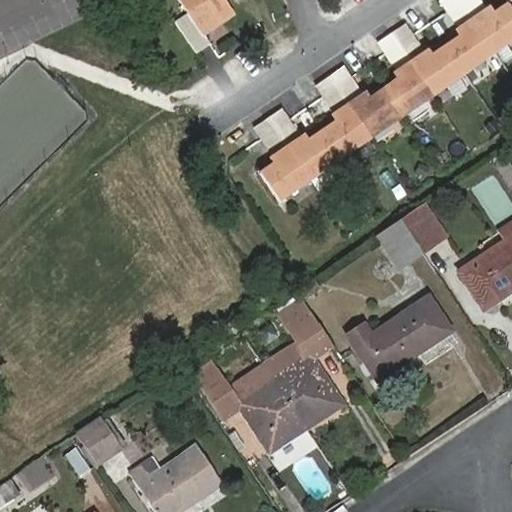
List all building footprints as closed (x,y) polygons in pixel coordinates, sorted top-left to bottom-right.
[(219,19),(221,24),(235,14),(225,0),(179,0),(189,14),(175,23),(196,54),(211,45),(204,35),(215,28),(212,24),(219,19)] [(488,12),(479,0),(444,0),(442,2),(462,29),(459,31),(463,38),(448,48),(432,59),(428,52),(426,54),(406,26),(392,36),(380,44),(386,55),(399,73),(396,74),(400,80),(386,90),(370,102),(365,95),(363,97),(343,69),(329,78),(317,87),(336,115),(335,116),(340,122),(324,133),(308,144),(303,138),(301,139),(281,112),(268,120),(255,129),(275,157),(272,159),(277,165),(262,175),(281,200),(466,74),(511,41),(511,0),(508,0),(506,1),(509,6),(495,16),(490,10),(488,12)] [(504,0),(490,10),(495,16),(509,6),(506,1),(504,0)] [(215,28),(221,24),(219,19),(212,24),(215,28)] [(463,38),(459,31),(444,41),(448,48),(463,38)] [(444,41),(428,52),(432,59),(448,48),(444,41)] [(400,80),(396,74),(382,84),(386,90),(400,80)] [(382,84),(365,95),(370,102),(386,90),(382,84)] [(340,122),(335,116),(319,127),(324,133),(340,122)] [(319,127),(303,138),(308,144),(324,133),(319,127)] [(277,165),(272,159),(258,169),(262,175),(277,165)] [(400,221),(420,250),(443,235),(422,205),(400,221)] [(395,266),(420,250),(400,221),(375,237),(395,266)] [(511,236),(460,272),(485,310),(511,291),(511,236)] [(314,282),(297,293),(305,304),(321,294),(314,282)] [(439,330),(445,327),(426,300),(371,338),(364,328),(349,337),(379,380),(443,337),(439,330)] [(200,395),(220,424),(240,411),(269,453),(340,406),(312,363),(334,348),(313,317),(291,332),(300,345),(228,393),(220,381),(200,395)] [(449,333),(445,327),(439,330),(443,337),(449,333)] [(77,437),(81,442),(106,425),(102,420),(77,437)] [(106,425),(81,442),(99,468),(123,451),(106,425)] [(79,477),(93,470),(81,446),(67,453),(79,477)] [(199,448),(139,488),(155,511),(182,511),(223,485),(199,448)] [(44,458),(17,473),(27,492),(55,478),(44,458)] [(0,486),(0,509),(25,498),(15,479),(0,486)]
